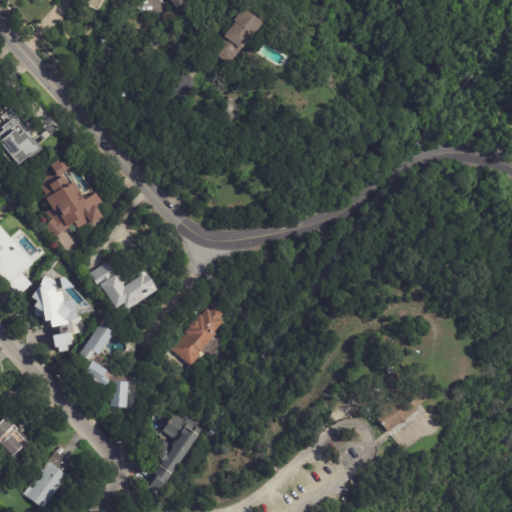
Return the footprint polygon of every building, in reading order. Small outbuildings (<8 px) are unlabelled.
[(190,0),(192,2),(179,12),(170,0),(190,0)] [(271,23),(261,34),(260,33),(246,50),(244,49),(231,66),(215,52),(229,35),(231,36),(242,23),(240,22),(251,7),(271,23)] [(272,93),(275,98),(266,103),(263,98),(272,93)] [(32,137),(33,138),(36,137),(45,149),(33,159),(32,157),(21,165),(19,163),(15,166),(0,146),(0,133),(5,129),(3,126),(15,116),(26,131),(27,130),(32,137)] [(74,167),(68,171),(69,172),(68,173),(72,178),(69,180),(72,185),(73,184),(74,185),(77,183),(85,193),(83,194),(88,201),(98,194),(105,204),(99,209),(105,217),(94,226),(92,223),(81,231),(76,224),(70,227),(71,228),(56,239),(45,227),(51,223),(45,213),(54,208),(48,199),(50,198),(42,187),(44,186),(40,182),(46,177),(44,174),(54,167),(53,166),(60,160),(63,164),(70,158),(75,166),(74,167)] [(12,239),(20,248),(15,252),(21,259),(19,261),(27,271),(24,273),(34,285),(20,297),(0,273),(0,231),(4,228),(12,239)] [(61,264),(64,260),(70,266),(66,270),(61,264)] [(161,292),(130,312),(126,307),(120,311),(105,288),(102,291),(91,275),(111,262),(118,273),(120,272),(128,284),(146,272),(150,277),(152,276),(159,288),(158,288),(161,292)] [(67,305),(69,312),(66,313),(69,321),(72,319),(79,338),(63,343),(56,324),(60,323),(59,320),(50,323),(40,291),(60,284),(67,305)] [(225,324),(217,333),(220,335),(218,337),(223,341),(214,351),(213,349),(203,360),(202,360),(194,370),(172,351),(179,343),(180,343),(187,335),(186,334),(202,315),(203,315),(209,308),(212,311),(216,306),(226,314),(222,319),(226,322),(225,324)] [(112,330),(116,333),(100,355),(99,354),(94,360),(110,372),(106,377),(112,382),(107,389),(100,384),(99,384),(73,365),(102,323),(112,330)] [(52,335),(54,352),(69,350),(67,333),(52,335)] [(423,406),(419,409),(420,411),(390,433),(376,413),(394,399),(384,384),(399,373),(413,392),(420,387),(430,400),(423,406)] [(125,408),(126,382),(110,382),(109,407),(125,408)] [(160,497),(155,493),(153,496),(143,489),(159,467),(152,462),(166,442),(171,445),(172,443),(169,441),(169,439),(168,438),(170,436),(165,432),(177,415),(186,422),(190,416),(209,430),(160,497)] [(0,421),(4,425),(9,422),(15,429),(17,428),(19,430),(20,430),(33,446),(12,464),(0,450),(0,421)] [(64,450),(65,451),(62,455),(73,464),(65,475),(69,478),(45,511),(30,500),(29,501),(26,499),(27,497),(24,495),(57,452),(58,453),(61,448),(64,450)]
